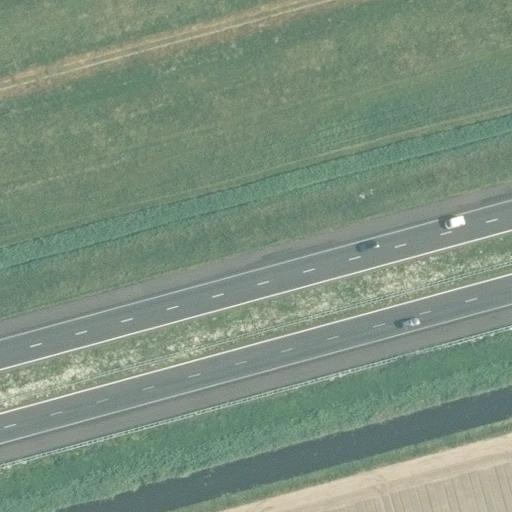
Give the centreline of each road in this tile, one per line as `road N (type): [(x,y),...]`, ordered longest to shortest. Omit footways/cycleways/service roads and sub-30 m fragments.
road 1 (motorway): [(511,210),(0,350)]
road 2 (motorway): [(0,424),(511,284)]
road 3 (track): [(0,80),(294,0)]
